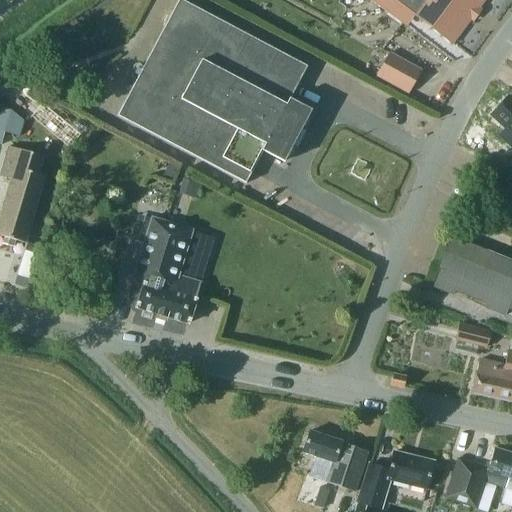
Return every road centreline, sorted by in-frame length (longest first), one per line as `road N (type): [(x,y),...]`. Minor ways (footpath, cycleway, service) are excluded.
road 1 (residential): [(349,391),(402,236),(456,112),(511,27)]
road 2 (unclassified): [(177,357),(349,391)]
road 3 (unclassified): [(349,391),(511,426)]
road 4 (unclassified): [(246,511),(157,416)]
